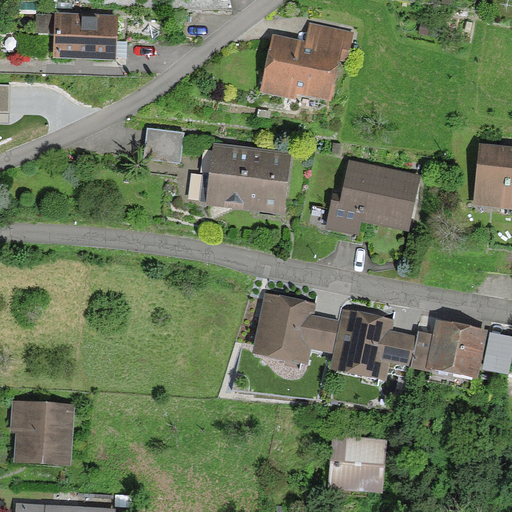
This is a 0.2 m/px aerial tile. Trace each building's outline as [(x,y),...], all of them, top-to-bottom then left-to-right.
[(117,17),(37,15),(37,35),(56,36),(55,60),(116,61),(117,17)] [(306,44),(275,36),(260,93),(297,102),(298,97),(330,105),(341,61),(346,62),(353,35),(311,24),(306,44)] [(0,115),(12,115),(12,85),(0,84),(0,115)] [(186,135),(148,129),(144,160),(181,165),(186,135)] [(511,208),(511,147),(481,143),(473,204),(511,208)] [(283,217),(291,155),(271,153),(214,146),(206,207),(283,217)] [(408,234),(420,179),(353,163),(344,202),(335,200),(328,231),(358,238),(361,223),(408,234)] [(317,305),(266,294),(253,356),(307,368),(310,351),(336,357),(343,322),(314,316),(317,305)] [(395,321),(345,311),(343,322),(336,357),(333,373),(386,382),(390,365),(411,369),(418,339),(392,333),(395,321)] [(432,336),(419,333),(418,339),(411,369),(410,373),(431,377),(432,374),(477,384),(489,333),(435,322),(432,336)] [(69,408),(11,405),(10,437),(14,438),(13,464),(66,467),(69,408)] [(383,494),(388,443),(334,438),(330,489),(360,492),(383,494)]
